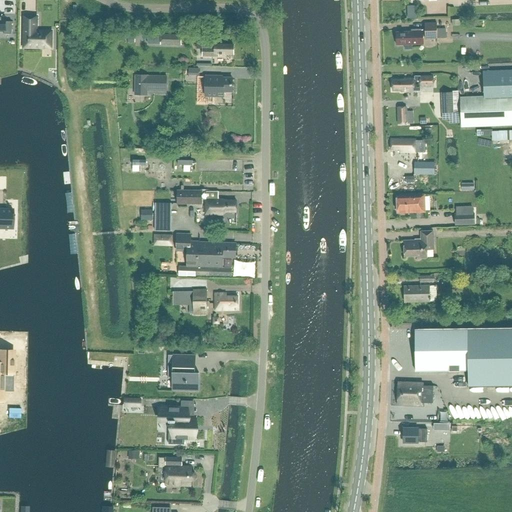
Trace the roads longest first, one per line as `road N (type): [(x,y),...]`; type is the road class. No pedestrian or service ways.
road 1 (residential): [(247,511),(264,304),(260,25),(237,8),(135,8),(105,0)]
road 2 (primary): [(353,511),(368,373),(357,0)]
